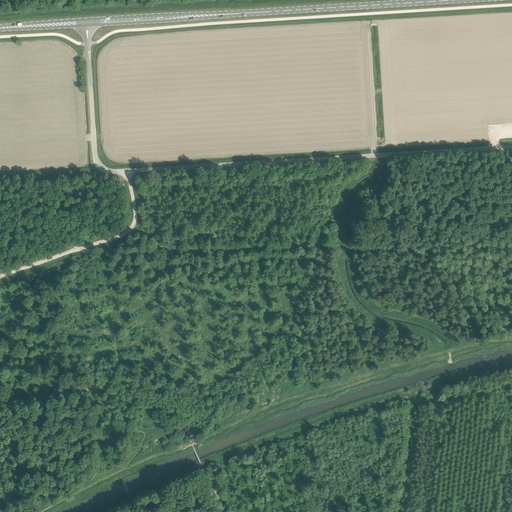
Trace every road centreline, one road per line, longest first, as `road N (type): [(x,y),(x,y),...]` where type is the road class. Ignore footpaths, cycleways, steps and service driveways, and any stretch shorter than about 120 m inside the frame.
road 1 (unclassified): [(511,149),(94,165),(86,22)]
road 2 (primary): [(86,22),(442,0)]
